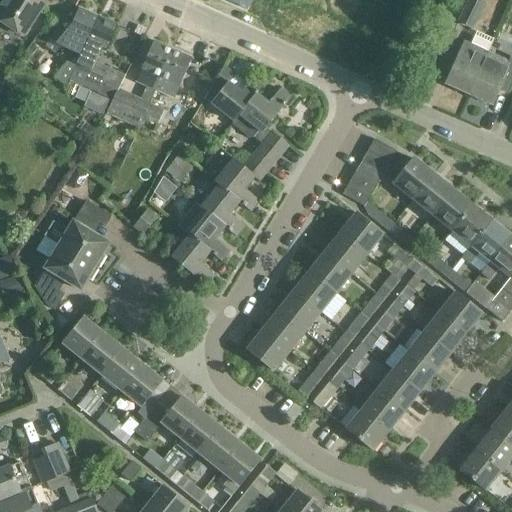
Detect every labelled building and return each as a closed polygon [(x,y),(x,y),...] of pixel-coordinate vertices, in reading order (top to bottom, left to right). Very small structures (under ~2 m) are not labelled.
[(0,20),(21,35),(43,3),(38,0),(4,0),(0,6),(0,20)] [(472,29),(485,1),(482,0),(470,0),(459,23),(472,29)] [(49,39),(44,45),(55,54),(58,50),(60,47),(61,48),(61,47),(74,53),(52,79),(66,86),(69,81),(71,77),(72,75),(80,56),(98,17),(79,8),(72,23),(65,18),(49,39)] [(71,77),(69,81),(75,83),(78,78),(84,81),(82,86),(96,92),(112,100),(118,90),(102,83),(108,68),(94,62),(100,49),(105,51),(117,26),(98,17),(80,56),(72,75),(71,77)] [(458,56),(446,84),(470,95),(482,67),(488,53),(496,36),(478,28),(470,45),(467,44),(460,57),(458,56)] [(123,121),(138,127),(149,104),(156,89),(173,50),(153,41),(136,80),(147,85),(141,99),(134,96),(123,121)] [(173,50),(156,89),(174,97),(191,58),(173,50)] [(482,67),(470,95),(492,105),(499,89),(508,93),(511,84),(511,54),(508,62),(488,53),(482,67)] [(213,85),(204,100),(210,104),(210,103),(234,122),(256,93),(262,85),(252,77),(240,92),(228,82),(234,75),(224,66),(213,84),(213,85)] [(75,98),(86,103),(90,92),(80,88),(75,98)] [(234,122),(231,125),(248,138),(253,137),(259,131),(261,132),(291,96),(280,88),(268,103),(256,93),(234,122)] [(130,96),(118,90),(112,100),(113,100),(108,112),(120,118),(130,96)] [(90,92),(84,107),(102,115),(108,100),(90,92)] [(149,104),(138,127),(154,134),(164,111),(149,104)] [(190,129),(183,138),(191,144),(198,136),(190,129)] [(263,140),(280,155),(288,145),(271,131),(263,140)] [(374,140),(368,150),(390,163),(396,153),(396,152),(375,139),(374,140)] [(280,155),(263,140),(256,149),(274,163),(280,155)] [(274,163),(256,149),(249,157),(267,172),(274,163)] [(367,151),(361,162),(383,174),(389,164),(368,151),(367,151)] [(242,166),(243,166),(254,175),(253,176),(259,181),(267,172),(249,157),(242,166)] [(193,169),(179,159),(166,173),(180,185),(193,169)] [(218,184),(218,185),(239,202),(249,210),(257,200),(243,189),(253,176),(254,175),(243,166),(242,167),(232,159),(214,181),(218,184)] [(394,184),(413,200),(434,174),(415,159),(412,162),(394,184)] [(377,185),(383,174),(361,162),(355,173),(377,185)] [(387,179),(394,184),(412,162),(411,162),(405,169),(399,164),(387,179)] [(75,168),(66,184),(72,188),(80,187),(87,175),(75,168)] [(355,173),(348,184),(370,196),(377,185),(355,173)] [(413,200),(433,216),(453,190),(434,174),(413,200)] [(364,207),(370,196),(348,184),(342,195),(364,207)] [(218,185),(200,208),(204,211),(224,228),(224,227),(235,235),(243,225),(230,214),(239,202),(218,185)] [(433,216),(452,231),(472,205),(453,190),(433,216)] [(73,221),(59,244),(99,268),(107,255),(103,253),(109,243),(89,230),(95,220),(105,226),(110,218),(85,202),(74,221),(73,221)] [(375,208),(367,202),(364,207),(368,215),(369,215),(375,208)] [(178,227),(185,232),(189,235),(210,252),(214,256),(220,260),(229,250),(215,239),(224,228),(204,211),(200,208),(196,205),(178,227)] [(452,231),(472,247),(492,221),(472,205),(452,231)] [(394,224),(375,208),(369,215),(388,231),(394,224)] [(133,227),(142,236),(158,217),(148,209),(133,227)] [(356,215),(341,234),(366,254),(382,235),(364,221),(356,215)] [(492,221),(472,247),(462,260),(470,266),(480,254),(491,262),(511,237),(492,221)] [(414,239),(394,224),(388,231),(408,247),(414,239)] [(350,274),(366,254),(341,234),(325,253),(350,274)] [(209,252),(214,256),(210,252),(189,235),(171,257),(207,286),(215,276),(200,264),(209,252)] [(511,237),(491,262),(481,275),(489,282),(499,269),(510,278),(511,275),(511,237)] [(408,247),(427,262),(433,255),(414,239),(408,247)] [(91,281),(99,268),(59,244),(45,268),(39,278),(42,281),(37,290),(46,304),(55,309),(64,293),(54,287),(61,277),(81,289),(87,279),(91,281)] [(409,269),(412,272),(418,265),(403,253),(393,245),(388,252),(395,258),(386,269),(392,274),(391,275),(400,281),(409,269)] [(325,253),(309,273),(335,293),(350,274),(325,253)] [(447,278),(453,271),(433,255),(427,262),(447,278)] [(9,258),(0,261),(0,273),(2,280),(15,276),(9,258)] [(418,265),(412,272),(415,274),(422,280),(432,288),(439,279),(419,263),(418,265)] [(447,278),(466,293),(472,286),(453,271),(447,278)] [(309,273),(294,292),(319,312),(335,293),(309,273)] [(384,301),(400,281),(391,275),(376,294),(384,301)] [(0,284),(0,293),(4,304),(25,296),(18,278),(0,284)] [(511,298),(511,280),(510,279),(501,290),(511,298)] [(406,286),(390,306),(399,313),(414,293),(406,286)] [(491,302),(472,286),(466,293),(486,309),(491,302)] [(493,300),(509,313),(511,309),(511,298),(501,290),(493,300)] [(294,292),(278,311),(304,332),(319,312),(294,292)] [(369,320),(384,301),(376,294),(360,314),(369,320)] [(455,294),(439,313),(465,334),(481,315),(461,299),(455,294)] [(493,300),(486,310),(501,322),(509,313),(493,300)] [(390,306),(375,325),(383,332),(399,313),(390,306)] [(288,351),(304,332),(278,311),(263,331),(288,351)] [(439,313),(424,333),(450,354),(465,334),(439,313)] [(59,314),(54,322),(62,328),(69,320),(59,314)] [(353,340),(369,320),(360,314),(345,333),(353,340)] [(83,359),(103,333),(82,316),(62,342),(83,359)] [(375,325),(359,345),(368,351),(383,332),(375,325)] [(273,370),(288,351),(263,331),(247,350),(273,370)] [(83,359),(103,375),(123,349),(103,333),(83,359)] [(338,359),(353,340),(345,333),(329,353),(338,359)] [(424,333),(408,352),(434,373),(450,354),(424,333)] [(352,371),(368,351),(359,345),(344,364),(352,371)] [(103,375),(122,390),(143,365),(123,349),(103,375)] [(408,352),(393,371),(419,392),(434,373),(408,352)] [(322,379),(338,359),(329,353),(314,372),(322,379)] [(337,390),(352,371),(344,364),(328,383),(337,390)] [(58,376),(44,365),(37,374),(51,385),(58,376)] [(143,365),(122,390),(142,406),(150,396),(162,381),(143,365)] [(393,371),(377,391),(403,412),(419,392),(393,371)] [(307,398),(322,379),(314,372),(298,392),(299,393),(307,398)] [(66,382),(64,381),(57,390),(71,401),(79,392),(83,385),(71,375),(66,382)] [(328,383),(313,403),(321,409),(337,390),(328,383)] [(377,391),(362,410),(387,431),(403,412),(377,391)] [(154,408),(134,432),(146,441),(154,431),(162,422),(181,437),(202,412),(181,396),(168,411),(158,403),(154,408)] [(98,408),(84,397),(77,406),(91,417),(98,408)] [(371,451),(387,431),(362,410),(346,430),(371,451)] [(511,448),(511,416),(506,411),(490,431),(511,448)] [(104,412),(97,422),(110,433),(118,424),(118,423),(104,412)] [(181,437),(201,453),(221,428),(202,412),(181,437)] [(241,444),(221,428),(201,453),(221,469),(241,444)] [(501,471),(511,456),(511,448),(490,431),(475,450),(501,471)] [(45,456),(33,461),(41,483),(46,481),(67,472),(70,471),(59,443),(43,450),(45,456)] [(240,485),(260,460),(241,444),(221,469),(231,477),(232,479),(225,488),(224,490),(232,496),(240,485)] [(150,449),(142,458),(156,469),(163,460),(162,459),(150,449)] [(501,471),(475,450),(459,470),(485,491),(501,471)] [(164,461),(163,460),(156,469),(169,480),(181,465),(169,456),(164,461)] [(0,499),(31,486),(20,461),(0,468),(0,499)] [(130,482),(141,468),(132,461),(121,475),(130,482)] [(276,473),(267,466),(251,486),(260,493),(273,504),(280,496),(267,485),(276,473)] [(67,472),(46,481),(51,492),(63,487),(72,483),(67,472)] [(175,485),(190,498),(198,488),(195,486),(189,480),(183,476),(175,485)] [(163,485),(146,505),(154,511),(183,511),(188,506),(163,485)] [(41,511),(31,486),(0,499),(0,511),(41,511)] [(241,498),(250,506),(260,493),(251,486),(241,498)] [(125,498),(111,487),(105,496),(118,507),(125,498)] [(215,501),(203,491),(195,501),(207,511),(216,502),(215,501)] [(273,504),(281,511),(282,511),(283,511),(322,511),(323,511),(298,491),(289,501),(281,494),(280,496),(273,504)] [(105,496),(98,505),(106,511),(113,511),(118,507),(105,496)] [(98,511),(92,497),(56,511),(98,511)]
